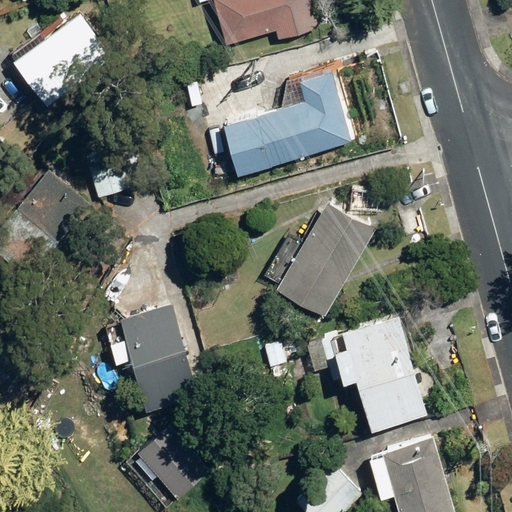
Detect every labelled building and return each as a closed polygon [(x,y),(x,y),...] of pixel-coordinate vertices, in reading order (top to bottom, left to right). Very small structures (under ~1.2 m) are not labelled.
[(224,0),(233,36),(283,23),(285,32),(324,22),(318,0),(224,0)] [(57,98),(120,52),(87,7),(24,53),(57,98)] [(235,117),(249,166),(358,137),(338,67),(307,75),(313,95),(235,117)] [(219,73),(223,85),(237,81),(234,69),(219,73)] [(92,153),(104,194),(135,184),(123,144),(92,153)] [(0,228),(0,241),(35,271),(96,199),(55,165),(0,228)] [(280,276),(328,304),(379,218),(332,189),(280,276)] [(125,306),(150,399),(201,385),(176,292),(125,306)] [(0,373),(13,385),(49,344),(0,300),(0,373)] [(362,359),(377,414),(431,400),(404,300),(349,315),(354,330),(341,334),(348,363),(362,359)] [(267,338),(272,360),(289,356),(283,334),(267,338)] [(211,462),(172,417),(143,444),(181,488),(211,462)] [(385,484),(399,481),(407,511),(460,511),(437,424),(388,437),(389,440),(374,445),(385,484)] [(299,488),(321,511),(336,511),(364,486),(335,455),(299,488)]
